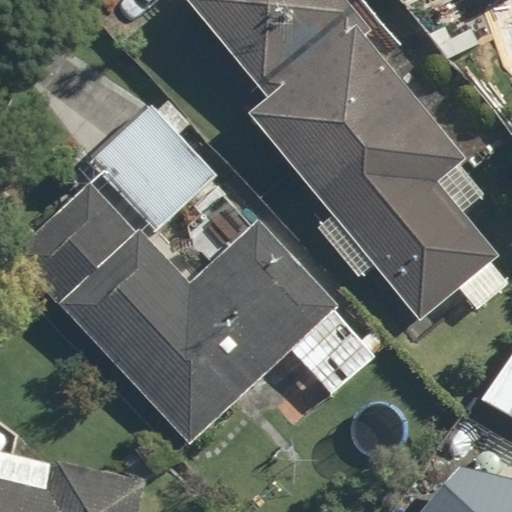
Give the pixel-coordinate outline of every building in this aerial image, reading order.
[(379,31),(354,0),(197,0),(278,100),(259,115),(426,321),(506,256),(445,182),(473,160),(372,36),(379,31)] [(160,99),(98,153),(165,231),(227,178),(160,99)] [(196,446),(349,306),(264,214),(194,278),(146,226),(138,234),(93,185),(19,253),(196,446)] [(511,365),(490,401),(511,413),(511,365)] [(132,511),(140,482),(0,449),(0,511),(132,511)] [(511,511),(511,471),(470,461),(420,511),(511,511)]
